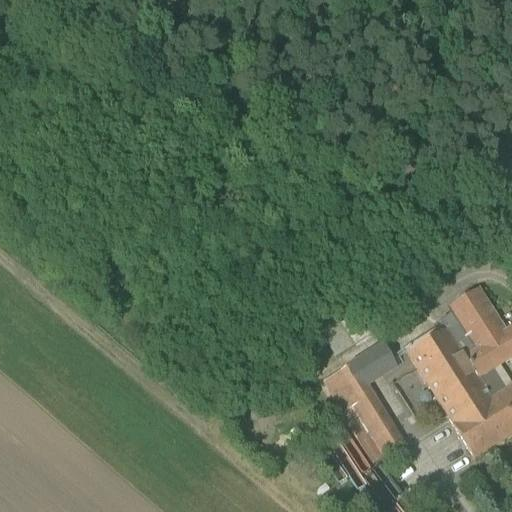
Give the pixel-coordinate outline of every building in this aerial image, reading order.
[(48,3),(44,0),(19,0),(14,8),(33,22),(48,3)] [(328,156),(302,136),(291,148),(316,169),(328,156)] [(447,333),(408,357),(453,426),(492,401),(478,380),(511,358),(511,331),(506,335),(478,292),(450,309),(456,318),(443,327),(447,333)] [(369,356),(326,383),(376,464),(404,446),(367,386),(382,377),(369,356)] [(453,426),(452,426),(475,462),(511,437),(511,388),(492,401),(453,426)]
